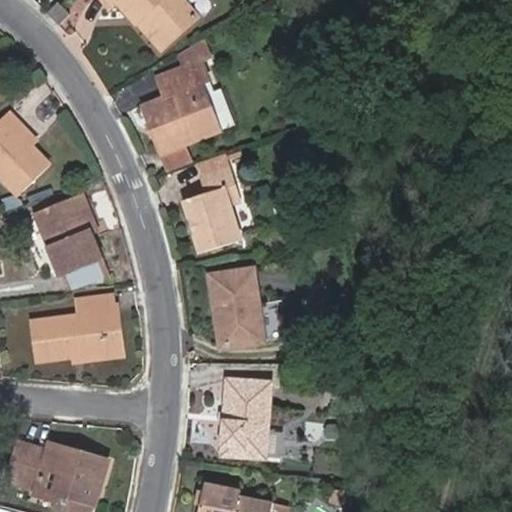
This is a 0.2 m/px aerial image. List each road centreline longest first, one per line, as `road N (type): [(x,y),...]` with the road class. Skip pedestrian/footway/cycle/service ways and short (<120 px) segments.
road 1 (residential): [(172,412),(165,261),(123,115),(5,0)]
road 2 (residential): [(172,412),(0,396)]
